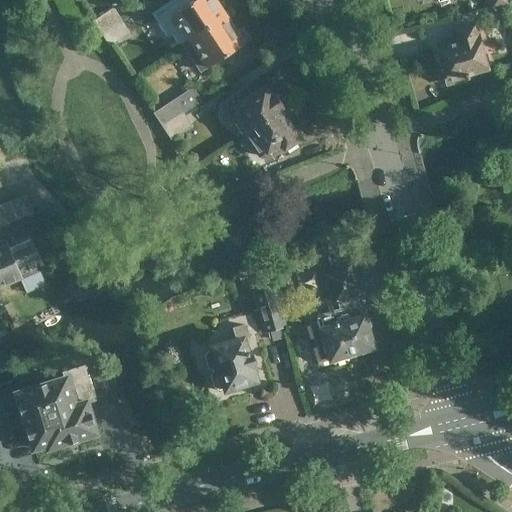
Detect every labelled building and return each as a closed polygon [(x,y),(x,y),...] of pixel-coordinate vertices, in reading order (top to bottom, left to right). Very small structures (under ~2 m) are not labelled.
[(187,0),(170,0),(154,11),(168,32),(181,23),(190,36),(225,13),(216,0),(190,0),(188,1),(187,0)] [(102,30),(122,17),(114,6),(94,18),(102,30)] [(225,12),(225,13),(190,36),(201,53),(188,61),(195,72),(208,63),(209,65),(250,38),(242,25),(236,29),(225,12)] [(122,17),(102,30),(111,44),(131,31),(122,17)] [(470,73),(489,68),(476,24),(455,30),(459,44),(440,50),(449,84),(471,78),(470,73)] [(277,92),(270,82),(253,93),(247,85),(219,102),(222,106),(220,110),(220,113),(220,117),(222,119),(223,121),(225,122),(227,123),(232,123),(234,122),(238,120),(246,132),(285,106),(285,104),(286,98),(281,91),(277,92)] [(164,126),(185,112),(203,100),(194,86),(154,112),(164,126)] [(291,114),(285,106),(246,132),(261,154),(281,141),(285,147),(296,139),(293,134),(297,132),(287,117),(291,114)] [(193,124),(185,112),(164,126),(171,138),(193,124)] [(187,192),(192,208),(217,197),(211,182),(187,192)] [(0,225),(33,212),(25,194),(9,201),(8,201),(0,204),(0,225)] [(0,287),(22,278),(20,274),(42,264),(28,235),(6,245),(4,240),(0,241),(0,287)] [(334,244),(326,247),(329,258),(337,255),(334,244)] [(318,318),(310,320),(322,360),(330,357),(331,359),(374,345),(365,314),(362,315),(359,305),(360,305),(349,269),(328,275),(335,301),(338,300),(340,307),(317,314),(318,318)] [(287,326),(279,301),(274,284),(252,290),(265,333),(287,326)] [(241,384),(257,379),(253,366),(255,365),(251,351),(249,352),(244,337),(249,336),(246,324),(234,328),(237,339),(213,346),(213,347),(205,350),(206,352),(204,356),(207,367),(211,369),(212,371),(209,375),(213,385),(216,387),(217,391),(225,388),(226,390),(229,389),(232,390),(239,388),(241,384)] [(64,374),(65,378),(18,392),(35,447),(47,443),(48,446),(97,432),(87,401),(94,399),(85,368),(64,374)]
